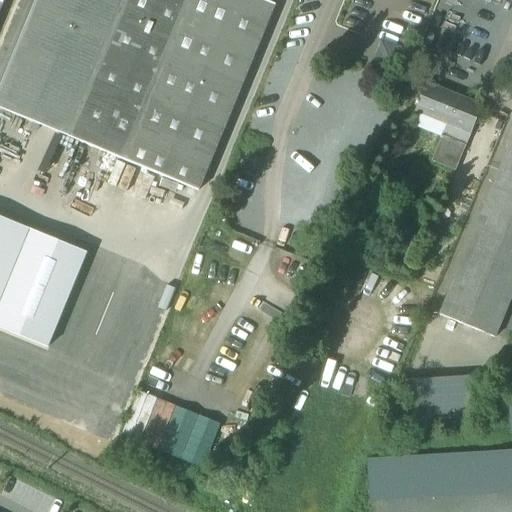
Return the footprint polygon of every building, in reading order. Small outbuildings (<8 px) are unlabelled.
[(36,0),(0,89),(0,110),(68,138),(124,0),(36,0)] [(124,0),(68,138),(125,162),(190,0),(124,0)] [(274,6),(260,0),(190,0),(125,162),(198,192),(274,6)] [(368,55),(386,66),(396,48),(378,38),(368,55)] [(480,107),(426,86),(411,124),(465,146),(480,107)] [(511,296),(511,139),(445,299),(439,316),(495,339),(511,296)] [(0,306),(31,234),(0,221),(0,306)] [(31,234),(0,306),(0,329),(46,349),(85,257),(31,234)] [(469,377),(414,379),(416,418),(471,416),(469,377)] [(120,438),(189,462),(191,455),(206,460),(220,421),(136,392),(120,438)] [(369,503),(511,495),(511,452),(367,460),(369,503)]
